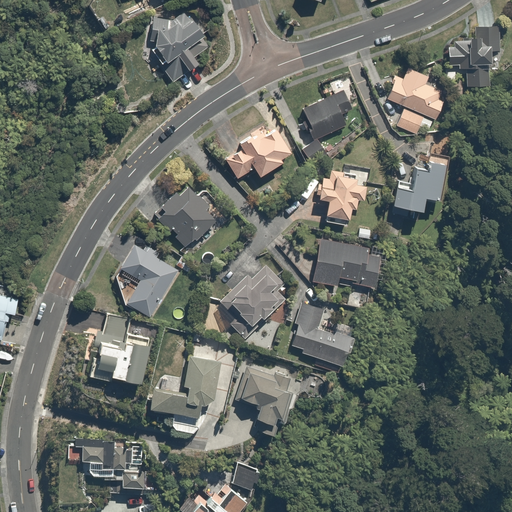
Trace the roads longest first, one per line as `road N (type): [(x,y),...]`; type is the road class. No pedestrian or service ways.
road 1 (tertiary): [(267,70),(225,93),(140,162),(94,219),(49,315)]
road 2 (tertiary): [(24,511),(21,409),(49,315)]
road 3 (tertiary): [(448,0),(267,70)]
